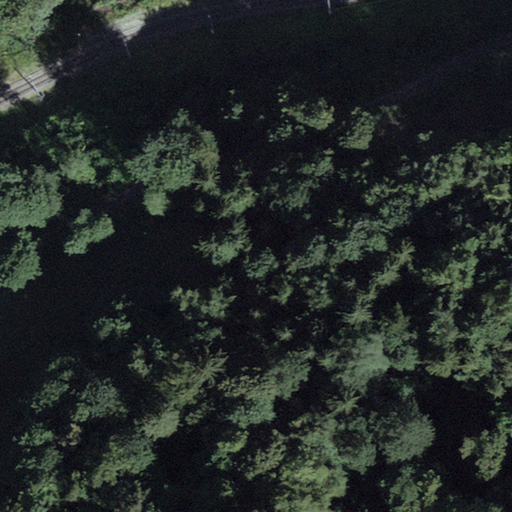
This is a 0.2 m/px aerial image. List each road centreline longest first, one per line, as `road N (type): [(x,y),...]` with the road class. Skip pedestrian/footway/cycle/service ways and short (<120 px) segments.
road 1 (track): [(511,26),(472,42),(396,108),(231,148),(220,161)]
road 2 (track): [(511,165),(394,149),(220,161)]
road 3 (track): [(220,161),(144,181),(0,263)]
